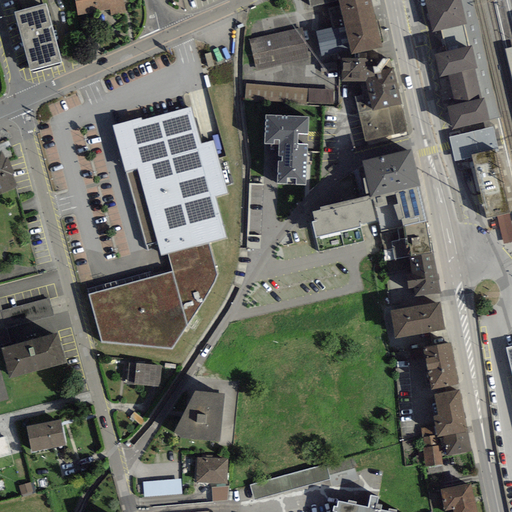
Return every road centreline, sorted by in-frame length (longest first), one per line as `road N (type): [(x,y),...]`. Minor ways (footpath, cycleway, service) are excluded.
road 1 (residential): [(423,138),(357,157),(315,194),(117,468)]
road 2 (primary): [(498,511),(423,138)]
road 3 (residential): [(117,468),(19,108)]
road 4 (residential): [(19,108),(162,40)]
road 5 (primary): [(423,138),(393,0)]
